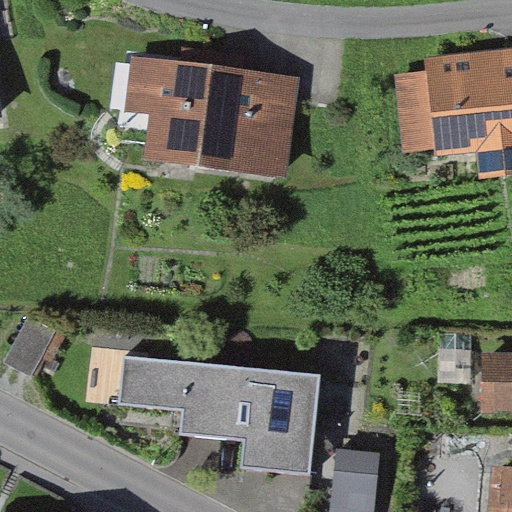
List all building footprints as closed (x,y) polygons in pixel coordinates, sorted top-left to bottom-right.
[(511,53),(436,61),(446,161),(511,154),(511,53)] [(155,164),(293,178),(303,79),(136,62),(130,118),(159,121),(155,164)] [(0,63),(0,124),(11,123),(0,63)] [(511,352),(475,351),(472,413),(511,415),(511,352)] [(326,375),(133,361),(127,435),(321,449),(326,375)] [(332,511),(377,511),(387,451),(342,444),(332,511)]
